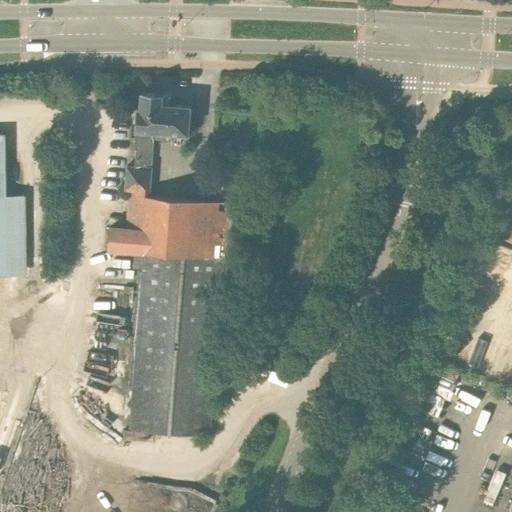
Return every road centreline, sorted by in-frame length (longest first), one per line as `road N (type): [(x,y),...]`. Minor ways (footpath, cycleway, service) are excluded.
road 1 (tertiary): [(273,511),(395,229),(420,56)]
road 2 (secondary): [(422,23),(106,11)]
road 3 (secondary): [(106,47),(420,56)]
